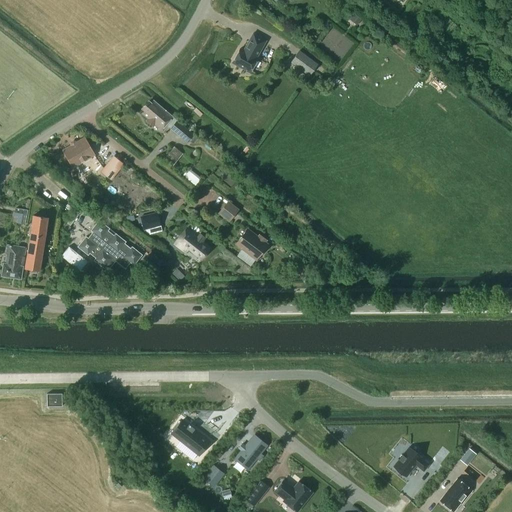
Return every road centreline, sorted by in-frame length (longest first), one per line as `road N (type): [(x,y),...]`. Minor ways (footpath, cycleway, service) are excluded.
road 1 (unclassified): [(511,399),(375,402),(315,374),(238,375)]
road 2 (tertiary): [(511,307),(243,309)]
road 3 (tertiary): [(0,300),(88,310),(243,309)]
road 4 (unclassified): [(238,375),(0,378)]
road 5 (residential): [(238,375),(265,418),(389,511)]
road 6 (unclassified): [(82,111),(175,50),(205,0)]
road 7 (residential): [(180,197),(82,111)]
